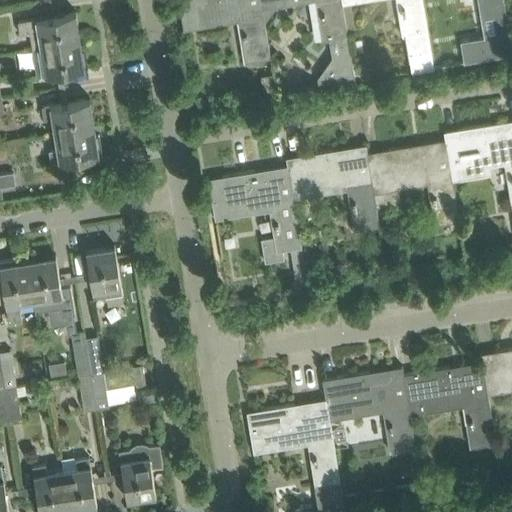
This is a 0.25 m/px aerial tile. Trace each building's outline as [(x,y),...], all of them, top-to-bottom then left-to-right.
[(245,60),(271,56),(265,20),(261,0),(179,0),(184,29),(204,25),(238,20),(245,60)] [(261,0),(265,20),(277,5),(309,0),(316,0),(323,40),(330,38),(333,56),(318,76),(319,85),(355,78),(350,52),(348,39),(347,28),(342,0),(261,0)] [(355,0),(356,1),(360,0),(395,0),(402,33),(402,35),(407,34),(412,70),(435,67),(429,31),(429,30),(423,0),(355,0)] [(478,0),(481,14),(487,13),(495,11),(499,34),(461,40),(465,62),(511,54),(511,45),(510,32),(507,9),(504,0),(478,0)] [(80,39),(76,12),(77,11),(77,10),(18,20),(20,33),(31,31),(33,47),(80,39)] [(84,66),(80,39),(33,47),(38,75),(86,67),(86,66),(84,66)] [(274,73),(262,74),(263,79),(265,95),(277,93),(274,77),(274,73)] [(94,126),(90,99),(91,98),(91,97),(42,105),(45,118),(52,117),(55,132),(94,126)] [(462,152),(458,152),(461,170),(462,178),(491,173),(489,165),(505,163),(509,183),(511,201),(511,123),(500,125),(500,128),(493,129),(491,122),(460,127),(458,128),(462,152)] [(57,148),(49,149),(51,162),(71,159),(78,158),(100,154),(101,154),(103,153),(100,133),(98,134),(95,134),(94,126),(55,132),(57,148)] [(388,190),(375,192),(377,204),(402,201),(399,188),(427,183),(431,204),(435,224),(460,220),(453,178),(449,154),(448,142),(446,142),(422,146),(423,149),(415,150),(414,143),(381,149),(382,154),(388,190)] [(334,148),(301,154),(304,173),(307,195),(348,189),(351,209),(355,229),(380,225),(377,204),(375,192),(367,148),(366,148),(355,150),(355,149),(342,151),(342,154),(335,155),(334,148)] [(211,182),(210,182),(216,218),(235,215),(270,209),(273,230),(274,236),(263,238),(267,261),(286,258),(284,249),(291,247),(302,246),(294,197),(291,176),(290,169),(289,169),(277,171),(277,170),(264,172),(265,175),(257,176),(256,169),(223,175),(224,179),(211,182)] [(0,185),(1,186),(16,183),(14,170),(0,172),(0,185)] [(122,284),(115,244),(114,244),(115,245),(88,250),(88,248),(87,248),(95,297),(108,295),(123,292),(122,284)] [(56,255),(28,259),(35,299),(50,297),(51,304),(60,303),(62,315),(74,313),(69,285),(62,286),(61,282),(60,276),(56,253),(55,254),(56,255)] [(19,256),(0,259),(0,264),(3,285),(4,292),(8,311),(9,321),(22,318),(21,309),(20,302),(35,299),(28,259),(20,261),(19,256)] [(85,337),(84,337),(90,373),(104,370),(104,369),(98,334),(85,337)] [(78,374),(90,373),(84,337),(72,339),(78,374)] [(511,346),(495,350),(481,352),(482,360),(483,365),(484,365),(486,379),(489,393),(502,391),(511,389),(511,346)] [(0,364),(4,387),(17,384),(11,348),(0,350),(0,364)] [(104,370),(90,373),(96,409),(110,406),(110,402),(107,386),(134,381),(137,381),(138,386),(139,386),(138,381),(146,379),(143,364),(143,363),(104,369),(104,370)] [(417,370),(404,373),(406,384),(411,413),(424,411),(464,405),(471,446),(496,441),(489,393),(486,379),(484,365),(483,365),(472,367),(472,366),(459,368),(459,371),(451,372),(450,365),(417,370)] [(337,375),(323,378),(326,398),(327,402),(328,402),(331,419),(344,417),(384,410),(391,451),(416,447),(411,413),(406,384),(404,373),(404,370),(403,370),(391,372),(391,371),(378,373),(379,376),(371,377),(370,370),(337,375)] [(85,411),(96,409),(90,373),(78,374),(85,411)] [(9,421),(23,419),(17,384),(4,387),(9,421)] [(0,422),(9,421),(4,387),(0,387),(0,422)] [(249,415),(248,415),(254,451),(274,448),(308,443),(315,483),(319,511),(345,511),(343,495),(340,479),(331,419),(328,402),(327,402),(316,404),(303,406),(303,408),(295,410),(294,403),(261,408),(262,413),(249,415)] [(129,449),(120,451),(121,459),(123,470),(124,476),(128,499),(129,499),(128,498),(155,493),(155,494),(156,494),(152,466),(164,464),(160,443),(159,443),(159,444),(151,446),(133,449),(129,449)] [(98,504),(94,484),(90,455),(77,458),(78,465),(62,468),(69,507),(96,503),(97,504),(98,504)] [(2,463),(0,463),(0,511),(9,511),(7,496),(6,489),(3,470),(2,463)] [(47,470),(46,463),(33,465),(40,511),(41,511),(42,511),(69,507),(62,468),(47,470)]
